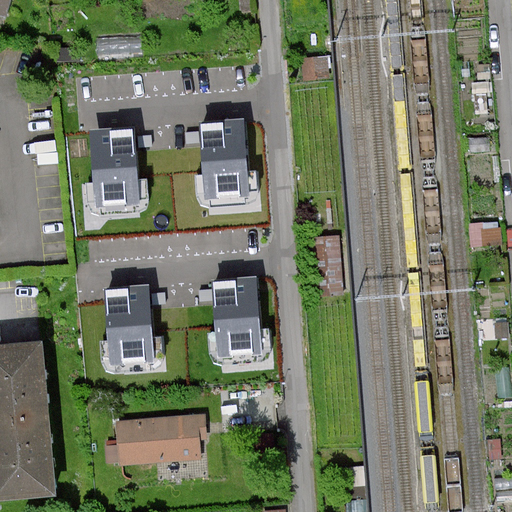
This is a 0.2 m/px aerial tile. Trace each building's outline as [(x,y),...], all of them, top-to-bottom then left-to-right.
[(13,0),(0,0),(0,14),(9,17),(13,0)] [(144,55),(143,34),(93,38),(95,59),(144,55)] [(81,61),(80,47),(58,49),(59,63),(81,61)] [(330,57),(300,60),(302,80),(332,77),(330,57)] [(203,124),(209,196),(249,193),(243,121),(221,123),(203,124)] [(93,132),(99,203),(138,199),(132,129),(117,130),(93,132)] [(340,235),(310,237),(314,299),(346,294),(340,235)] [(216,281),(221,352),(260,349),(254,278),(233,280),(216,281)] [(109,293),(113,362),(153,359),(149,290),(128,292),(109,293)] [(0,498),(54,494),(41,344),(0,347),(0,498)] [(203,415),(116,422),(117,444),(106,445),(108,463),(199,456),(198,440),(198,436),(205,435),(203,415)] [(274,453),(272,435),(255,434),(255,441),(249,443),(248,450),(257,452),(256,455),(262,455),(262,460),(270,460),(271,453),(274,453)]
